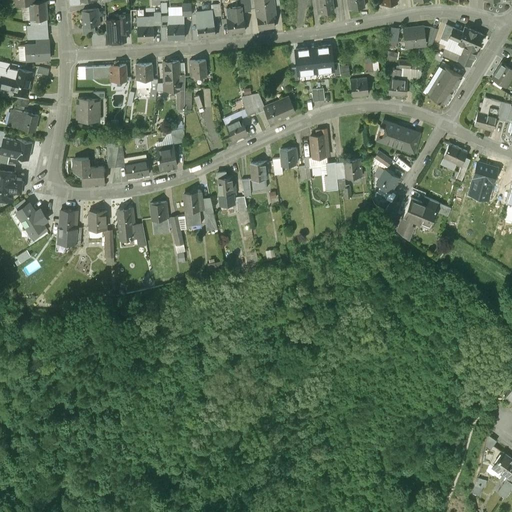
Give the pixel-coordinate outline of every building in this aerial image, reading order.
[(33,0),(14,0),(15,3),(29,2),(30,18),(46,17),(45,1),(34,2),(33,0)] [(151,0),(151,1),(159,1),(159,9),(167,9),(166,0),(151,0)] [(238,0),(239,6),(240,6),(240,10),(248,10),(248,7),(247,0),(238,0)] [(270,0),(254,0),(255,6),(255,11),(270,10),(271,10),(271,5),(270,0)] [(313,0),(315,12),(331,10),(329,0),(313,0)] [(361,0),(345,0),(346,8),(362,6),(361,0)] [(189,3),(180,3),(181,15),(182,15),(190,15),(189,3)] [(219,4),(209,5),(210,10),(211,16),(220,15),(219,4)] [(239,6),(224,7),(227,32),(242,30),(240,10),(240,6),(239,6)] [(98,7),(82,9),(84,24),(84,25),(94,24),(100,23),(98,7)] [(210,10),(194,11),(197,38),(213,36),(211,16),(210,10)] [(270,10),(255,11),(255,14),(254,14),(255,28),(271,27),(270,10)] [(130,12),(122,13),(122,18),(123,18),(123,25),(124,25),(124,30),(131,30),(130,12)] [(122,13),(115,13),(115,18),(105,19),(106,41),(125,39),(124,30),(124,25),(123,25),(123,18),(122,18),(122,13)] [(181,15),(160,16),(161,26),(167,26),(168,38),(183,37),(182,15),(181,15)] [(149,16),(133,16),(134,27),(137,26),(137,39),(153,39),(152,22),(149,23),(149,16)] [(94,24),(84,25),(84,24),(82,24),(83,33),(95,31),(94,24)] [(444,24),(439,37),(446,40),(447,37),(451,27),(444,24)] [(421,26),(402,28),(404,46),(423,43),(421,26)] [(435,29),(429,26),(425,38),(431,40),(435,29)] [(482,33),(463,26),(461,31),(451,27),(447,37),(463,44),(456,58),(469,64),(482,33)] [(50,43),(27,44),(28,59),(51,58),(50,43)] [(318,45),(312,46),(315,71),(333,69),(333,62),(330,44),(318,45)] [(315,71),(312,46),(307,46),(307,47),(295,48),(297,67),(298,73),(315,71)] [(370,57),(364,58),(365,71),(372,70),(370,57)] [(10,61),(0,59),(0,65),(9,68),(10,61)] [(203,59),(187,60),(188,67),(190,67),(190,75),(204,74),(203,59)] [(410,60),(398,59),(398,67),(409,67),(410,60)] [(177,61),(161,61),(162,89),(178,89),(177,61)] [(150,62),(134,63),(135,86),(149,85),(151,85),(151,81),(150,62)] [(511,75),(511,68),(502,62),(491,79),(505,87),(511,75)] [(124,63),(108,64),(109,71),(111,71),(112,79),(125,79),(124,63)] [(442,63),(425,91),(444,103),(461,75),(442,63)] [(347,64),(340,66),(341,76),(349,75),(347,64)] [(50,68),(39,65),(38,70),(49,73),(50,68)] [(100,65),(92,65),(93,77),(101,77),(100,65)] [(15,70),(14,77),(2,74),(0,81),(0,83),(14,87),(14,88),(15,88),(28,91),(33,70),(19,67),(18,71),(15,70)] [(398,71),(390,70),(388,93),(404,94),(405,79),(398,78),(398,71)] [(358,80),(349,81),(351,95),(367,93),(365,77),(358,78),(358,80)] [(14,87),(0,83),(0,92),(13,94),(15,88),(14,88),(14,87)] [(194,92),(194,104),(210,103),(210,85),(202,85),(202,92),(194,92)] [(323,88),(311,89),(312,101),(324,100),(323,88)] [(263,106),(257,92),(250,94),(251,105),(254,111),(255,113),(263,109),(262,106),(263,106)] [(250,94),(241,96),(246,115),(254,111),(251,105),(250,94)] [(30,97),(18,95),(16,101),(28,104),(30,97)] [(263,106),(262,106),(263,109),(269,121),(293,110),(287,95),(263,106)] [(91,96),(77,97),(77,119),(99,119),(98,97),(98,96),(91,96)] [(500,101),(485,97),(481,112),(477,111),(476,114),(474,114),(473,117),(476,118),(473,125),(492,130),(496,118),(500,101)] [(511,104),(500,101),(496,118),(506,121),(511,104)] [(38,113),(13,107),(10,123),(35,129),(38,113)] [(234,121),(226,125),(232,138),(246,131),(240,117),(233,120),(234,121)] [(408,127),(382,119),(380,125),(378,124),(377,127),(382,128),(382,127),(384,128),(381,138),(389,140),(389,142),(401,147),(408,127)] [(182,126),(169,128),(171,141),(182,140),(182,126)] [(420,131),(408,127),(401,147),(413,151),(420,131)] [(325,128),(315,129),(316,135),(309,136),(311,155),(328,153),(325,128)] [(16,138),(4,136),(1,149),(10,151),(10,152),(29,156),(32,140),(16,137),(16,138)] [(467,150),(448,142),(442,156),(461,164),(467,150)] [(118,147),(115,163),(125,162),(124,160),(121,143),(118,143),(118,147)] [(172,144),(156,147),(158,154),(157,154),(157,157),(158,156),(160,166),(175,164),(172,144)] [(295,146),(280,148),(280,155),(281,163),(295,162),(294,153),(296,153),(295,146)] [(118,147),(106,147),(107,164),(115,163),(118,147)] [(1,149),(0,148),(0,159),(8,160),(10,152),(10,151),(1,149)] [(392,156),(378,148),(374,154),(374,155),(387,163),(392,156)] [(88,155),(75,155),(75,174),(82,173),(83,178),(104,177),(104,163),(89,164),(88,155)] [(280,155),(271,156),(274,171),(282,171),(281,163),(280,155)] [(145,156),(124,160),(125,162),(127,174),(148,170),(145,156)] [(360,156),(344,158),(345,174),(352,173),(353,179),(358,178),(358,173),(362,172),(360,156)] [(344,158),(335,159),(337,175),(345,174),(344,158)] [(16,162),(0,159),(0,165),(15,168),(16,162)] [(266,159),(250,160),(252,186),(266,185),(264,169),(267,168),(266,159)] [(334,159),(327,160),(328,173),(325,174),(326,186),(337,185),(334,159)] [(497,168),(478,162),(473,177),(492,183),(497,168)] [(461,164),(456,176),(461,178),(466,166),(461,164)] [(15,168),(0,165),(0,196),(7,198),(13,193),(14,187),(21,187),(23,175),(15,174),(16,168),(15,168)] [(385,166),(377,181),(381,182),(390,188),(399,174),(385,166)] [(233,173),(217,174),(219,199),(233,198),(232,184),(234,184),(233,173)] [(248,176),(240,176),(243,192),(249,190),(248,176)] [(390,188),(381,182),(377,188),(387,193),(390,188)] [(191,188),(184,189),(185,205),(184,205),(185,220),(197,218),(195,204),(199,203),(198,194),(200,194),(199,185),(191,186),(191,188)] [(243,192),(235,192),(237,206),(247,205),(243,192)] [(425,200),(410,194),(403,211),(421,219),(422,215),(430,219),(428,222),(429,222),(435,207),(436,205),(425,201),(425,200)] [(450,204),(427,195),(425,200),(425,201),(436,205),(435,207),(447,212),(450,204)] [(165,196),(150,198),(152,214),(165,213),(164,203),(166,203),(165,196)] [(32,228),(43,220),(41,217),(46,214),(40,205),(35,208),(29,199),(17,206),(22,214),(21,215),(25,221),(27,220),(32,228)] [(133,203),(117,205),(120,233),(133,232),(132,219),(135,219),(133,203)] [(77,206),(61,205),(58,236),(75,237),(76,221),(77,206)] [(105,206),(90,206),(90,222),(103,222),(103,213),(105,213),(105,206)] [(511,211),(511,208),(506,206),(502,218),(509,220),(511,211)] [(183,243),(177,209),(170,210),(176,244),(183,243)] [(412,217),(402,213),(397,227),(407,235),(412,224),(410,223),(412,217)] [(135,219),(132,219),(133,232),(138,231),(139,238),(147,237),(143,218),(135,219)] [(47,225),(43,220),(32,228),(30,229),(33,234),(47,225)] [(114,249),(112,222),(101,223),(103,249),(114,249)] [(147,269),(141,271),(146,280),(152,278),(147,269)] [(497,435),(489,429),(486,441),(491,445),(497,435)] [(511,453),(503,448),(493,463),(495,461),(499,464),(497,466),(498,467),(499,465),(508,472),(511,466),(511,454),(511,453)] [(471,487),(479,490),(484,474),(476,471),(471,487)]
